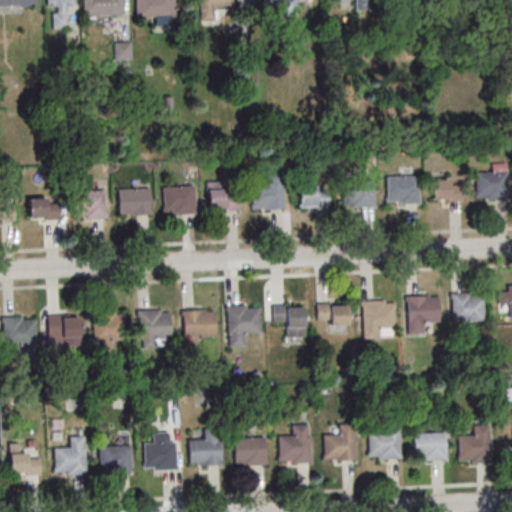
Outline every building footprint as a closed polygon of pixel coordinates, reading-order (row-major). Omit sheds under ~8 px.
[(0,0),(30,0),(31,9),(0,10),(0,0)] [(51,28),(70,28),(69,0),(45,0),(45,7),(51,7),(51,28)] [(79,0),(119,0),(120,13),(79,15),(79,0)] [(134,0),(134,19),(173,19),(172,0),(134,0)] [(198,0),(199,21),(215,21),(215,7),(234,7),(233,0),(198,0)] [(130,59),(130,42),(114,42),(114,59),(130,59)] [(507,163),(490,164),(490,172),(475,172),(476,198),(508,196),(507,163)] [(386,203),(419,203),(419,176),(386,176),(386,203)] [(342,180),(342,207),(374,207),(374,180),(342,180)] [(432,180),(432,201),(462,201),(462,180),(432,180)] [(284,209),(284,182),(252,182),(252,209),(284,209)] [(238,210),(238,183),(207,183),(207,210),(238,210)] [(163,187),(163,213),(194,213),(194,187),(163,187)] [(298,208),(329,208),(329,187),(298,187),(298,208)] [(150,189),(117,189),(117,214),(150,214),(150,189)] [(73,217),(104,216),(104,190),(72,191),(73,217)] [(59,218),(59,197),(28,197),(28,218),(59,218)] [(0,220),(14,220),(14,200),(0,199),(0,220)] [(511,316),(511,284),(498,285),(498,305),(509,305),(509,316),(511,316)] [(448,292),(449,320),(481,318),(480,293),(467,294),(467,291),(448,292)] [(401,295),(403,322),(435,321),(434,296),(421,297),(421,294),(401,295)] [(358,300),(359,327),(391,326),(390,301),(377,302),(377,299),(358,300)] [(312,302),(313,319),(325,319),(325,324),(344,323),(343,304),(326,304),(326,302),(312,302)] [(268,304),(269,320),(281,320),(282,335),(300,335),(299,305),(283,306),(283,303),(268,304)] [(223,305),(224,333),(256,331),(255,306),(242,307),(242,304),(223,305)] [(178,309),(179,336),(211,335),(210,310),(197,310),(197,308),(178,309)] [(133,310),(134,337),(167,336),(166,311),(152,311),(152,309),(133,310)] [(92,312),(92,340),(100,340),(100,350),(111,350),(111,338),(125,338),(125,312),(92,312)] [(48,346),(79,346),(79,315),(48,315),(48,346)] [(35,318),(4,318),(4,350),(35,350),(35,318)] [(319,434),(334,433),(334,423),(350,422),(351,459),(332,460),(331,456),(320,457),(319,434)] [(454,435),(470,435),(469,425),(485,424),(487,461),(467,462),(467,458),(455,459),(454,435)] [(184,439),(200,438),(199,429),(215,428),(217,464),(197,465),(197,462),(185,462),(184,439)] [(363,431),(394,430),(396,457),(376,458),(376,454),(364,455),(363,431)] [(445,432),(412,432),(412,459),(445,459),(445,432)] [(274,436),(305,434),(307,461),(287,462),(287,459),(275,459),(274,436)] [(50,447),(66,447),(65,436),(81,435),(83,473),(63,474),(63,470),(51,471),(50,447)] [(229,437),(260,436),(262,463),(242,464),(242,460),(230,461),(229,437)] [(139,443),(170,441),(172,468),(152,469),(152,465),(140,466),(139,443)] [(94,446),(125,444),(126,471),(107,472),(107,468),(95,469),(94,446)] [(4,452),(36,450),(37,477),(18,478),(17,475),(6,475),(4,452)]
